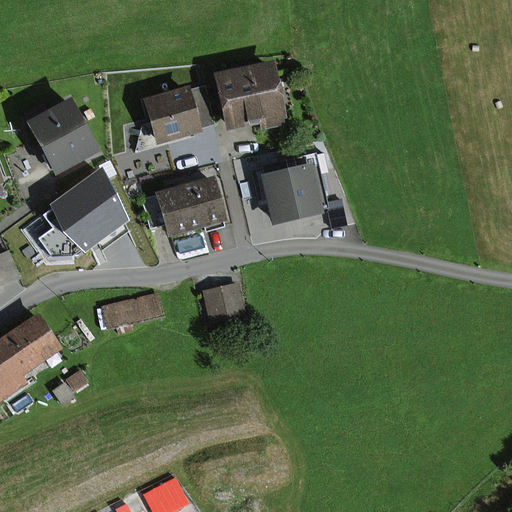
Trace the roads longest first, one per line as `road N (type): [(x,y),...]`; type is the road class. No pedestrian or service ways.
road 1 (residential): [(511,281),(346,250),(247,255)]
road 2 (residential): [(247,255),(171,274),(57,284),(0,319)]
